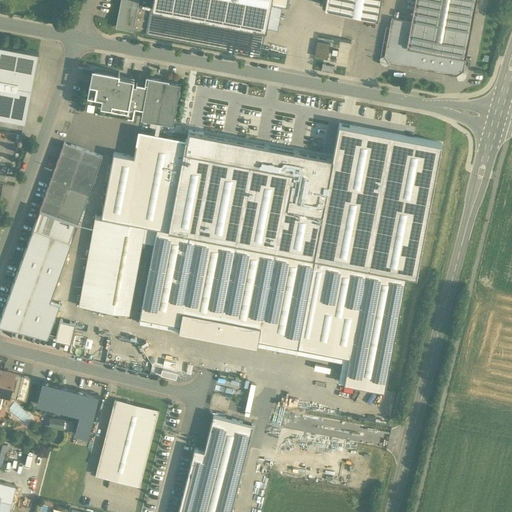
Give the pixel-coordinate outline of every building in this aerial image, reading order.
[(132,30),(133,29),(144,31),(144,32),(146,32),(151,4),(150,4),(150,0),(120,0),(115,26),(132,30)] [(270,2),(269,0),(151,0),(151,4),(265,25),(270,2)] [(324,0),(324,5),(377,14),(379,0),(324,0)] [(475,0),(414,0),(410,21),(406,44),(465,55),(475,0)] [(278,28),(282,4),(270,2),(265,25),(278,28)] [(146,32),(260,54),(265,25),(151,4),(146,32)] [(410,21),(391,17),(384,54),(388,62),(455,74),(462,69),(465,55),(406,44),(410,21)] [(0,38),(0,114),(24,119),(38,46),(0,38)] [(314,56),(327,58),(330,42),(317,40),(314,56)] [(134,77),(95,70),(88,104),(127,111),(129,105),(142,107),(146,86),(144,86),(133,84),(134,77)] [(169,79),(146,75),(144,86),(146,86),(142,107),(140,117),(172,123),(180,82),(169,80),(169,79)] [(170,228),(407,273),(416,275),(441,143),(338,123),(331,157),(188,130),(187,138),(170,228)] [(133,156),(113,152),(101,215),(144,223),(141,241),(153,244),(157,226),(170,228),(187,138),(138,129),(133,156)] [(102,155),(63,141),(46,189),(61,194),(64,185),(88,193),(102,155)] [(64,185),(61,194),(46,189),(39,208),(77,222),(88,193),(64,185)] [(77,222),(39,208),(33,225),(62,236),(71,239),(77,222)] [(101,215),(95,214),(78,305),(127,314),(141,241),(144,223),(101,215)] [(33,225),(0,315),(0,323),(47,335),(59,301),(50,298),(68,248),(59,245),(62,236),(33,225)] [(170,228),(157,226),(153,244),(138,322),(342,361),(337,382),(384,391),(407,273),(170,228)] [(75,322),(60,319),(55,338),(71,342),(75,322)] [(14,373),(0,369),(0,393),(2,394),(8,396),(14,373)] [(14,373),(8,396),(16,398),(22,375),(14,373)] [(30,377),(22,375),(16,398),(24,400),(30,377)] [(233,391),(236,379),(219,376),(217,388),(233,391)] [(98,394),(42,380),(36,403),(79,414),(74,433),(87,437),(98,394)] [(114,398),(95,474),(139,486),(159,409),(114,398)] [(230,511),(253,424),(213,414),(204,448),(192,445),(175,511),(230,511)] [(50,427),(74,429),(74,418),(50,417),(50,427)] [(8,511),(15,484),(0,479),(0,511),(2,511),(8,511)] [(21,496),(32,498),(34,491),(23,488),(21,496)]
